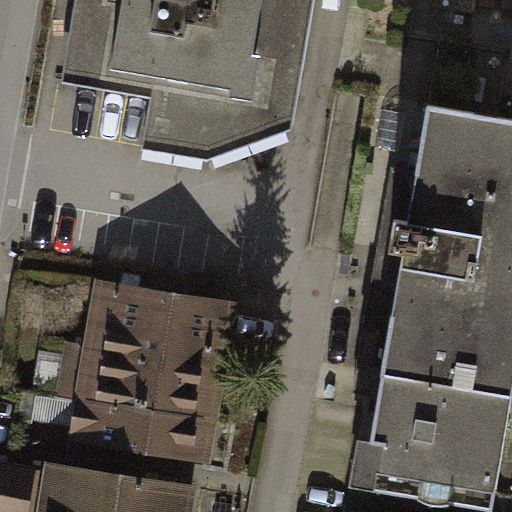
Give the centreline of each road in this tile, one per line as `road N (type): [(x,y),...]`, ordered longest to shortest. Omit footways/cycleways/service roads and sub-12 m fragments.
road 1 (residential): [(276,511),(318,288)]
road 2 (residential): [(0,153),(20,0)]
